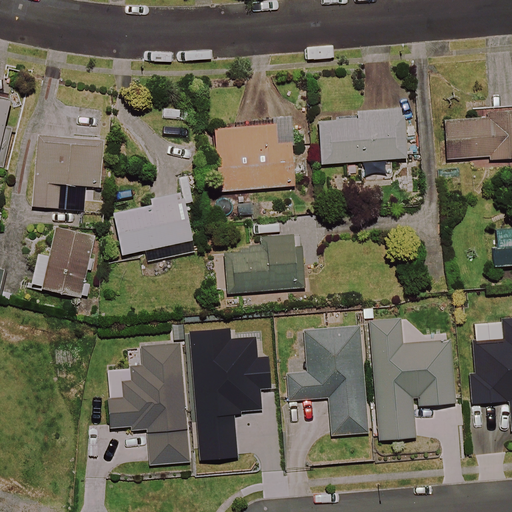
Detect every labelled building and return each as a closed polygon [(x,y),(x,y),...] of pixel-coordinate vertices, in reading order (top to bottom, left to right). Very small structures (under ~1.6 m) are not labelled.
[(8,101),(0,99),(0,168),(3,169),(12,129),(3,127),(8,101)] [(511,159),(511,109),(482,112),(483,121),(443,124),(445,161),(489,158),(490,162),(511,159)] [(318,166),(403,159),(402,151),(417,150),(415,123),(400,124),(399,111),(353,115),(354,121),(314,124),(318,166)] [(287,119),(272,120),(273,126),(213,131),(218,193),(292,187),(287,119)] [(101,144),(34,140),(30,208),(58,210),(60,186),(98,189),(101,144)] [(193,252),(180,194),(148,202),(149,206),(109,216),(119,257),(143,252),(146,264),(193,252)] [(511,228),(491,230),(492,266),(511,265),(511,228)] [(91,235),(54,230),(49,261),(33,258),(28,290),(83,298),(91,235)] [(301,289),(297,237),(255,241),(256,253),(222,255),(225,295),(301,289)] [(511,433),(511,320),(502,321),(503,341),(473,343),(475,376),(472,377),(473,406),(508,403),(510,434),(511,433)] [(402,346),(400,321),(369,323),(378,441),(413,438),(410,407),(451,404),(447,343),(402,346)] [(366,434),(359,330),(304,333),(307,375),(286,377),(288,404),(327,401),(329,437),(366,434)] [(141,349),(142,364),(128,366),(130,384),(123,384),(124,400),(105,402),(108,433),(146,430),(149,466),(188,463),(179,346),(141,349)]
